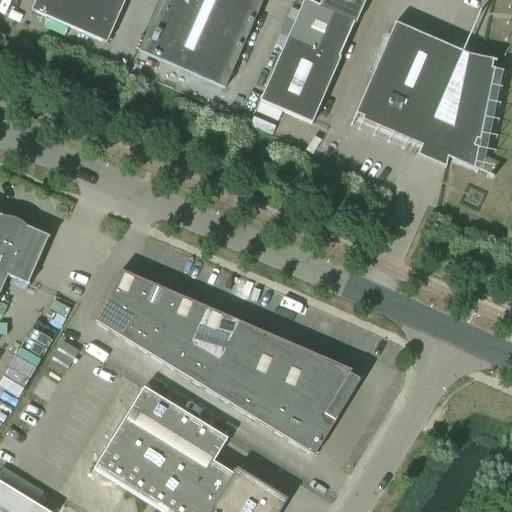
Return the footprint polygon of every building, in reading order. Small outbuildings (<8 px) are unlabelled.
[(35,0),(30,12),(68,28),(80,0),(35,0)] [(105,0),(80,0),(68,28),(105,44),(122,7),(105,0)] [(160,0),(137,53),(223,90),(262,0),(160,0)] [(287,36),(259,102),(311,125),(339,59),(338,58),(353,25),(354,25),(365,0),(320,0),(318,7),(303,1),(287,36)] [(394,24),(349,126),(351,127),(356,116),(362,119),(361,122),(474,172),(475,171),(473,170),(477,149),(473,148),(476,141),(478,142),(493,71),(490,70),(492,63),(495,64),(495,62),(466,56),(394,24)] [(252,135),(268,142),(273,132),(257,125),(252,135)] [(0,292),(7,277),(28,286),(49,238),(0,217),(0,292)] [(109,297),(93,323),(312,458),(361,379),(360,378),(358,382),(352,378),(354,374),(119,272),(109,297)] [(75,371),(79,364),(63,355),(59,363),(75,371)] [(15,384),(5,378),(0,386),(0,419),(8,424),(30,383),(18,377),(15,384)] [(142,389),(93,470),(160,511),(278,511),(285,501),(261,487),(262,486),(235,470),(232,476),(212,464),(226,441),(142,389)] [(44,511),(0,484),(0,511),(44,511)]
